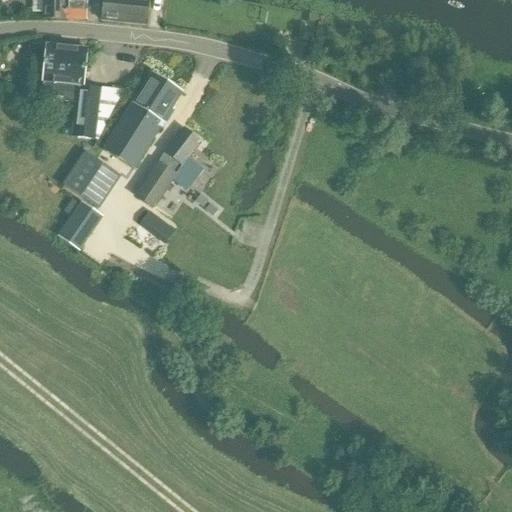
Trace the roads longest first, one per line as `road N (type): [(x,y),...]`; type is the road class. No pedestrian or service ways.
road 1 (tertiary): [(0,30),(70,29),(195,44),(426,123),(511,143)]
road 2 (track): [(185,511),(0,362)]
